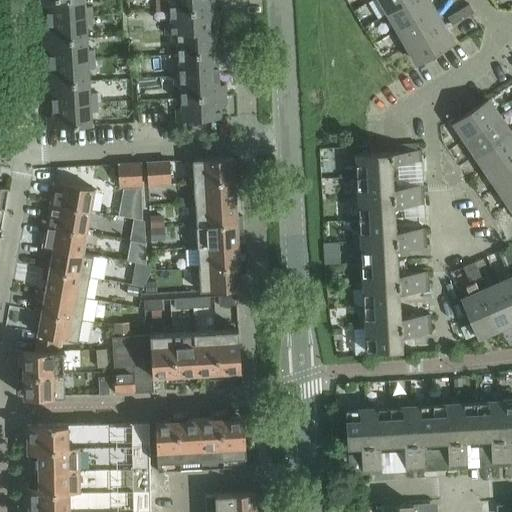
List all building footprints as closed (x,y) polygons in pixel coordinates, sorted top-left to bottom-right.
[(40,0),(41,8),(47,7),(47,19),(91,16),(91,7),(85,7),(84,0),(40,0)] [(167,0),(169,0),(170,12),(214,9),(213,0),(163,0),(167,0)] [(379,0),(388,13),(410,0),(379,0)] [(427,0),(410,0),(388,13),(397,30),(433,9),(427,0)] [(469,5),(458,12),(462,19),(473,13),(469,5)] [(214,9),(170,12),(171,24),(165,24),(165,35),(171,35),(171,34),(209,32),(209,30),(209,20),(215,20),(214,9)] [(433,9),(397,30),(407,46),(443,25),(433,9)] [(462,19),(458,12),(447,18),(452,25),(462,19)] [(42,31),(43,41),(87,38),(86,26),(92,26),(91,16),(47,19),(48,30),(42,31)] [(443,25),(407,46),(417,64),(453,43),(443,25)] [(171,34),(171,35),(172,43),(178,43),(178,55),(223,52),(222,42),(216,43),(215,30),(209,30),(209,32),(171,34)] [(87,38),(43,41),(43,51),(49,51),(50,62),(94,60),(93,50),(87,51),(87,38)] [(173,67),(174,77),(218,74),(217,63),(223,62),(223,52),(178,55),(179,67),(173,67)] [(44,74),(45,84),(89,81),(88,69),(94,69),(94,60),(50,62),(50,74),(44,74)] [(218,74),(174,77),(174,86),(180,86),(181,98),(225,95),(224,85),(218,86),(218,74)] [(89,81),(45,84),(46,94),(52,94),(52,105),(96,103),(96,93),(90,94),(89,81)] [(225,95),(181,98),(182,110),(176,110),(176,121),(220,118),(220,106),(226,106),(225,95)] [(454,123),(465,140),(499,116),(488,100),(454,123)] [(96,103),(52,105),(53,117),(47,117),(48,128),(91,126),(91,112),(97,112),(96,103)] [(499,116),(465,140),(476,156),(510,132),(499,116)] [(511,135),(510,132),(476,156),(486,172),(511,154),(511,135)] [(356,159),(357,177),(392,175),(392,163),(422,161),(421,151),(349,155),(349,160),(356,159)] [(511,154),(486,172),(497,187),(511,177),(511,154)] [(189,180),(189,183),(240,180),(240,173),(234,173),(233,158),(192,160),(194,180),(189,180)] [(169,161),(158,162),(159,186),(171,185),(169,161)] [(159,186),(158,162),(147,162),(148,186),(159,186)] [(130,187),(129,163),(118,164),(119,188),(130,187)] [(141,163),(129,163),(130,187),(142,187),(141,163)] [(351,195),(351,199),(424,195),(423,186),(393,187),(392,175),(357,177),(358,195),(351,195)] [(511,177),(497,187),(508,203),(511,200),(511,177)] [(94,189),(54,182),(50,204),(90,211),(92,203),(104,205),(108,181),(96,179),(94,189)] [(240,180),(189,183),(189,186),(194,186),(195,204),(236,202),(235,187),(241,187),(240,180)] [(0,208),(5,210),(9,189),(0,187),(0,208)] [(424,195),(351,199),(352,203),(358,202),(359,220),(395,218),(394,206),(424,204),(424,195)] [(191,223),(191,226),(243,223),(242,216),(237,216),(236,202),(195,204),(196,223),(191,223)] [(42,217),(41,224),(91,233),(92,230),(87,229),(90,211),(50,204),(48,218),(42,217)] [(162,215),(150,215),(151,228),(163,227),(162,215)] [(354,238),(354,242),(426,238),(425,229),(395,231),(395,218),(359,220),(360,238),(354,238)] [(243,223),(191,226),(192,229),(196,229),(197,247),(238,245),(237,231),(243,230),(243,223)] [(91,233),(41,224),(39,231),(45,232),(42,248),(53,249),(53,248),(83,254),(83,253),(86,235),(91,236),(91,233)] [(163,228),(151,228),(151,241),(163,240),(163,228)] [(426,238),(354,242),(354,246),(360,246),(361,263),(397,261),(397,249),(426,247),(426,238)] [(194,266),(194,269),(245,266),(245,259),(239,260),(238,245),(197,247),(198,266),(194,266)] [(511,255),(511,252),(510,247),(498,252),(501,260),(511,255)] [(45,259),(43,269),(89,277),(93,255),(83,253),(83,254),(53,248),(53,249),(51,260),(45,259)] [(132,248),(130,258),(141,260),(143,250),(132,248)] [(505,268),(511,264),(511,255),(501,260),(505,268)] [(356,281),(356,285),(428,281),(428,272),(398,274),(397,261),(361,263),(362,281),(356,281)] [(478,270),(474,262),(463,268),(466,275),(478,270)] [(245,266),(194,269),(194,272),(199,272),(200,292),(241,289),(240,274),(246,273),(245,266)] [(89,277),(43,269),(42,279),(47,280),(45,291),(86,298),(89,277)] [(469,283),(481,278),(478,270),(466,275),(469,283)] [(134,274),(132,285),(143,287),(149,277),(134,274)] [(511,277),(498,284),(511,317),(511,277)] [(428,281),(356,285),(356,289),(363,289),(364,306),(400,304),(399,292),(429,291),(428,281)] [(511,317),(498,284),(480,291),(496,330),(511,322),(511,317)] [(128,286),(127,295),(137,297),(139,288),(128,286)] [(38,301),(36,311),(82,319),(86,298),(45,291),(43,302),(38,301)] [(496,330),(480,291),(461,299),(478,338),(496,330)] [(236,295),(218,297),(219,306),(237,305),(236,295)] [(209,297),(192,298),(192,308),(210,307),(209,297)] [(192,308),(192,298),(174,299),(175,309),(192,308)] [(162,300),(144,301),(145,311),(162,310),(162,300)] [(358,324),(359,328),(431,324),(430,315),(400,317),(400,304),(364,306),(365,324),(358,324)] [(40,322),(34,351),(34,352),(59,351),(61,339),(78,342),(82,319),(36,311),(34,321),(40,322)] [(130,323),(114,324),(114,335),(131,335),(130,323)] [(431,324),(359,328),(359,332),(365,332),(366,351),(402,349),(401,335),(431,333),(431,324)] [(469,324),(461,328),(465,338),(474,335),(469,324)] [(238,330),(215,331),(218,377),(228,377),(227,366),(240,366),(238,330)] [(342,330),(333,330),(334,341),(342,340),(342,330)] [(215,331),(194,332),(196,368),(208,368),(208,378),(218,377),(215,331)] [(194,332),(172,333),(175,380),(185,379),(184,369),(196,368),(194,332)] [(172,333),(150,335),(152,371),(165,370),(165,380),(175,380),(172,333)] [(152,371),(150,335),(112,337),(115,394),(153,392),(152,371)] [(107,367),(106,349),(96,350),(97,368),(107,367)] [(17,365),(18,375),(64,373),(63,351),(59,351),(34,352),(34,351),(27,351),(28,364),(17,365)] [(64,373),(18,375),(18,384),(28,384),(28,397),(64,396),(64,373)] [(109,395),(108,377),(98,378),(99,395),(109,395)] [(493,401),(476,402),(478,438),(490,437),(492,467),(501,467),(497,395),(493,395),(493,401)] [(501,395),(497,395),(501,467),(510,466),(508,436),(511,436),(511,400),(501,401),(501,395)] [(450,404),(433,405),(435,441),(447,440),(449,470),(458,469),(454,397),(450,397),(450,404)] [(458,397),(454,397),(458,469),(467,469),(465,439),(478,438),(476,402),(458,403),(458,397)] [(415,399),(411,400),(415,472),(424,471),(422,441),(435,441),(433,405),(415,406),(415,399)] [(407,406),(389,407),(392,443),(404,442),(406,472),(415,472),(411,400),(407,400),(407,406)] [(372,474),(368,402),(364,402),(364,409),(345,410),(347,446),(361,445),(363,475),(372,474)] [(372,402),(368,402),(372,474),(381,474),(379,444),(392,443),(389,407),(372,408),(372,402)] [(230,411),(220,412),(223,468),(246,467),(243,416),(230,416),(230,411)] [(211,417),(199,418),(202,470),(223,468),(220,412),(210,412),(211,417)] [(180,471),(177,414),(167,415),(168,420),(155,421),(158,472),(180,471)] [(187,414),(177,414),(180,471),(202,470),(199,418),(187,419),(187,414)] [(150,511),(149,423),(14,425),(15,511),(150,511)] [(205,496),(205,511),(256,511),(256,493),(205,496)]
